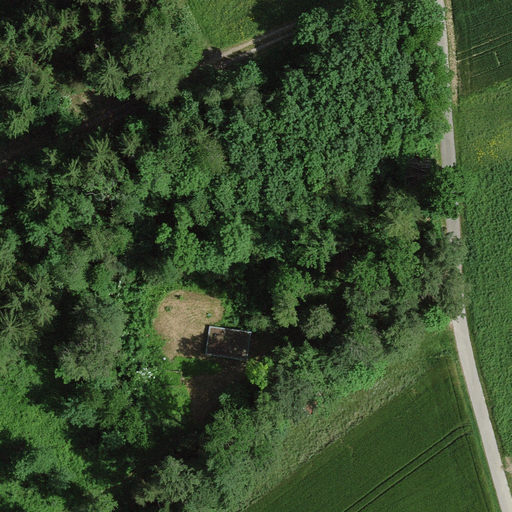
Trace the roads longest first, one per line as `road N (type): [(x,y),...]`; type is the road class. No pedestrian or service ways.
road 1 (track): [(509,511),(456,308),(436,0)]
road 2 (track): [(385,0),(235,57),(87,130)]
